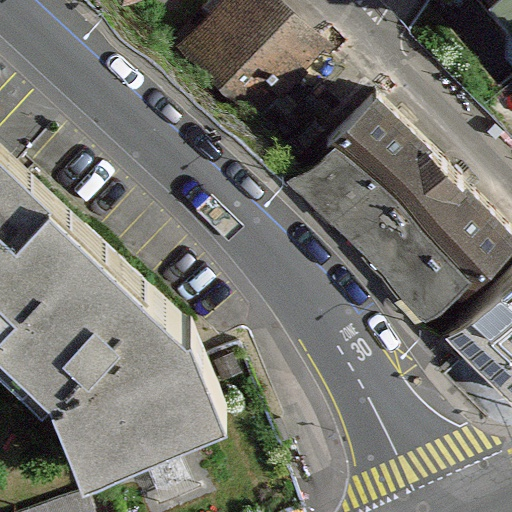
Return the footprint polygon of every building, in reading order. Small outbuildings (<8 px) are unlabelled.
[(277,0),(235,0),(192,50),(230,88),(223,93),(248,121),(260,113),(282,135),(313,103),(290,83),(328,45),(277,0)] [(353,110),(325,139),(472,270),(499,241),(353,110)] [(325,139),(286,182),(433,313),(472,270),(325,139)] [(193,320),(0,142),(0,336),(53,386),(85,463),(101,461),(121,511),(234,511),(301,485),(241,343),(211,356),(193,320)] [(511,272),(439,343),(450,353),(462,343),(511,392),(511,272)] [(95,511),(89,492),(29,511),(95,511)]
